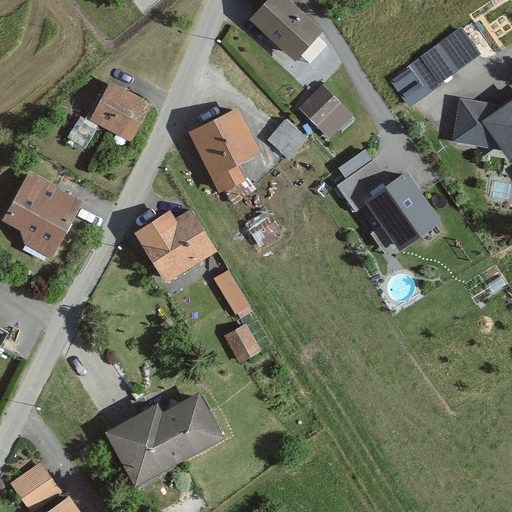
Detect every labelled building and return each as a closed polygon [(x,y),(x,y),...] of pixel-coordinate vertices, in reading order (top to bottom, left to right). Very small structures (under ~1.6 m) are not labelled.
[(316,31),(281,0),(262,0),(245,19),(290,59),(316,31)] [(430,49),(449,74),(477,53),(458,28),(430,49)] [(435,85),(415,59),(386,80),(407,107),(435,85)] [(319,89),(316,87),(294,110),(326,140),(349,117),(333,102),(341,93),(328,80),(319,89)] [(146,104),(107,83),(85,122),(78,118),(64,143),(82,153),(95,128),(125,144),(146,104)] [(449,144),(498,151),(506,164),(511,160),(511,96),(497,107),(455,100),(449,144)] [(257,154),(234,109),(185,134),(216,194),(244,180),(236,164),(257,154)] [(303,140),(283,119),(264,138),(285,159),(303,140)] [(437,214),(404,168),(367,194),(400,240),(437,214)] [(0,222),(15,231),(21,244),(45,258),(76,203),(24,175),(0,218),(0,222)] [(212,253),(187,212),(170,222),(164,212),(128,234),(160,285),(212,253)] [(251,316),(224,273),(210,282),(239,328),(222,339),(235,359),(263,341),(248,318),(251,316)] [(220,438),(195,393),(159,412),(154,404),(100,433),(129,487),(220,438)] [(7,484),(26,511),(35,511),(59,496),(37,464),(7,484)] [(74,511),(65,497),(41,511),(74,511)]
